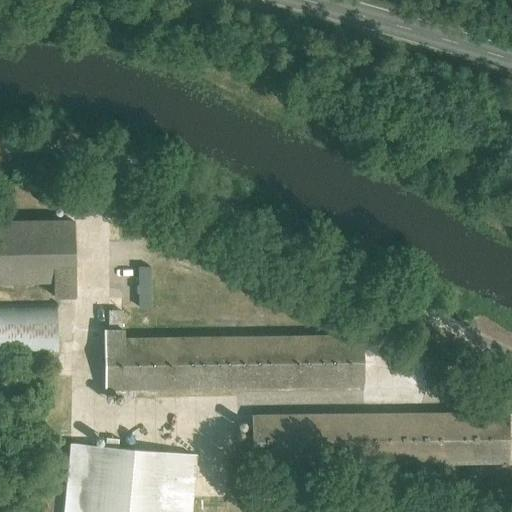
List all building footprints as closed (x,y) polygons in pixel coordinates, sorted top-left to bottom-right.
[(77,305),(76,227),(0,228),(0,292),(54,292),(54,306),(77,305)] [(122,267),(124,308),(138,307),(136,266),(122,267)] [(165,289),(165,303),(197,305),(198,290),(165,289)] [(0,357),(58,357),(58,312),(0,311),(0,357)] [(367,393),(366,343),(111,345),(112,396),(367,393)] [(510,471),(509,421),(254,423),(254,474),(510,471)] [(189,511),(194,459),(69,447),(62,511),(189,511)]
